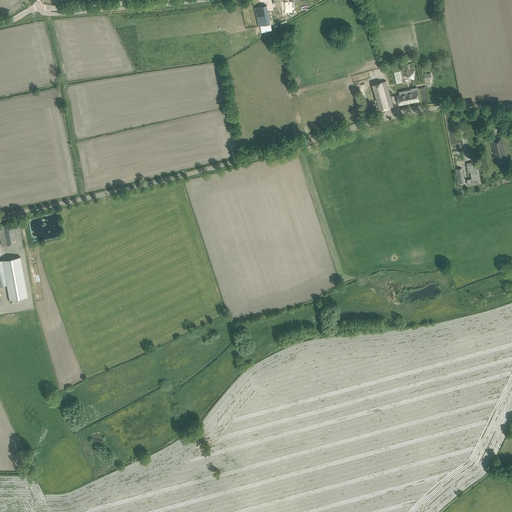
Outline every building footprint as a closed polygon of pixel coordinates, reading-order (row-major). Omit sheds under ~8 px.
[(287,20),(287,18),(290,18),(290,14),(294,14),(293,7),(293,2),(281,2),(282,7),(282,8),(282,12),(281,6),(280,1),(274,2),(275,7),(278,22),(283,21),(287,20)] [(255,8),(256,12),(258,26),(260,26),(261,33),(272,31),(267,5),(255,8)] [(372,84),(378,105),(380,110),(393,106),(386,80),(372,84)] [(411,92),(396,95),(398,105),(419,101),(417,88),(410,89),(411,92)] [(490,140),(492,145),(497,164),(508,161),(501,137),(490,140)] [(466,163),(467,168),(468,172),(470,171),(472,179),(467,180),(468,185),(480,183),(476,164),(474,164),(473,164),(472,164),(472,162),(466,163)] [(465,182),(462,168),(456,169),(458,183),(465,182)] [(0,225),(0,234),(2,246),(17,243),(14,228),(13,223),(0,225)] [(21,256),(3,260),(2,260),(0,260),(0,285),(7,284),(10,300),(28,297),(21,256)]
